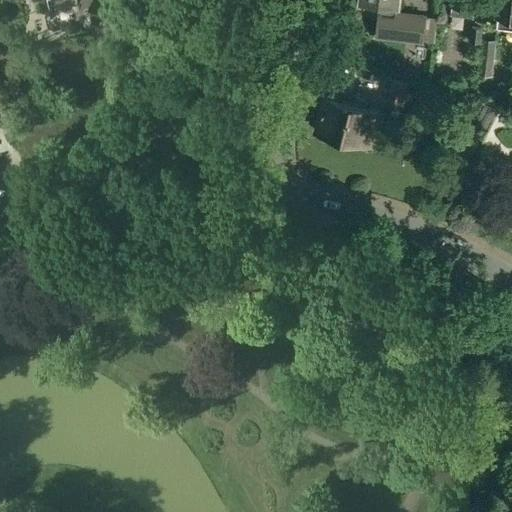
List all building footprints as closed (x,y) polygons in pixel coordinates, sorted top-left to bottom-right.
[(95,17),(98,16),(93,0),(45,0),(48,12),(46,15),(49,25),(53,27),(61,25),(62,26),(65,25),(68,28),(74,26),(75,23),(84,20),(87,23),(93,21),(95,17)] [(359,0),(360,2),(381,4),(380,12),(379,12),(376,37),(420,42),(420,40),(433,42),(435,19),(423,17),(394,13),(395,6),(397,6),(397,0),(359,0)] [(452,4),(450,16),(473,18),(474,6),(478,6),(478,0),(448,0),(448,3),(452,4)] [(497,16),(496,29),(511,30),(511,0),(494,0),(493,11),(497,12),(496,16),(497,16)] [(471,28),(470,42),(480,43),(481,29),(471,28)] [(478,73),(492,74),(496,39),(482,37),(478,73)] [(393,79),(387,100),(402,104),(407,83),(393,79)] [(324,100),(316,131),(368,144),(372,126),(377,128),(381,114),(324,100)]
